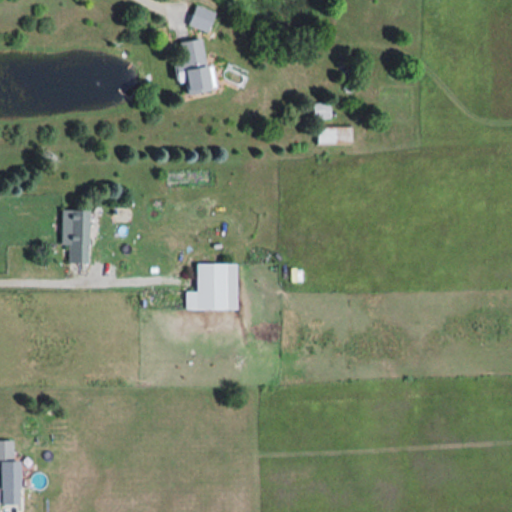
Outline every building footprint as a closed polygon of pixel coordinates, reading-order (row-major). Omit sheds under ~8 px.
[(203,32),(212,13),(193,4),(184,23),(203,32)] [(183,94),(205,90),(197,38),(169,43),(175,81),(180,80),(183,94)] [(58,244),(65,244),(65,261),(85,261),(85,208),(58,208),(58,244)] [(233,307),(233,263),(193,263),(193,290),(181,290),(181,307),(233,307)] [(12,438),(0,438),(0,501),(13,501),(12,438)]
